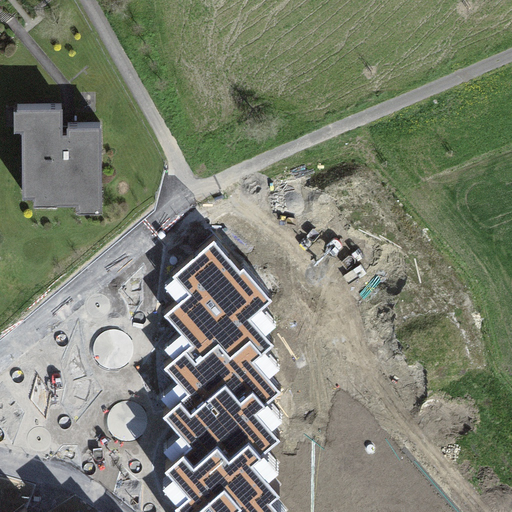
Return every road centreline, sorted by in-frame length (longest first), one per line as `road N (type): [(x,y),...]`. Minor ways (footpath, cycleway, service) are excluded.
road 1 (track): [(78,0),(190,192),(511,53)]
road 2 (residential): [(0,354),(190,192)]
